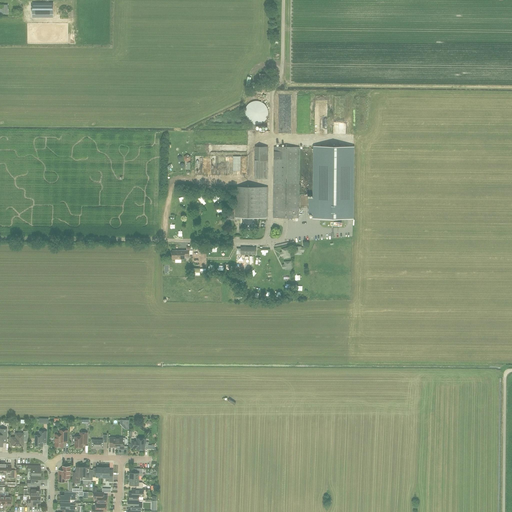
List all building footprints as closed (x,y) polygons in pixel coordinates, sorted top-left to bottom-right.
[(53,15),(53,3),(32,3),(32,14),(53,15)] [(245,115),(246,118),(248,120),(250,122),(253,123),(255,124),(258,124),(261,123),(263,122),(265,120),(266,117),(267,115),(268,112),(267,109),(266,107),(264,105),(262,103),(259,102),(256,101),(253,102),(251,103),(248,104),(247,107),(245,109),(245,112),(245,115)] [(267,179),(268,161),(268,147),(255,146),(255,160),(254,179),(267,179)] [(354,147),(313,146),(313,198),(308,198),(308,214),(312,214),(313,218),(353,219),(354,147)] [(273,218),(299,218),(299,147),(274,147),(273,218)] [(268,187),(236,186),(235,217),(242,217),(242,228),(255,228),(255,218),(268,218),(268,217),(267,217),(268,187)] [(189,251),(175,250),(175,252),(172,252),(172,259),(185,259),(185,257),(189,257),(189,251)] [(55,447),(63,447),(63,442),(67,442),(68,430),(60,430),(60,434),(56,434),(55,447)] [(15,437),(11,437),(11,445),(23,446),(23,439),(27,439),(27,431),(23,431),(23,434),(16,433),(15,437)] [(35,435),(35,446),(36,446),(37,447),(39,447),(39,446),(43,446),(43,439),(46,439),(47,431),(40,431),(39,435),(35,435)] [(75,436),(75,437),(72,437),(72,443),(75,443),(75,447),(76,448),(77,448),(79,448),(83,448),(83,444),(87,444),(87,433),(80,432),(80,437),(75,436)] [(92,440),(92,448),(103,448),(104,442),(107,442),(107,435),(103,435),(103,440),(92,440)] [(123,438),(110,437),(110,447),(117,447),(117,449),(121,449),(121,450),(124,450),(124,443),(123,443),(123,438)] [(137,438),(137,440),(131,440),(131,449),(137,449),(145,450),(145,443),(146,443),(146,439),(137,438)] [(5,465),(5,475),(8,475),(8,478),(14,478),(14,470),(11,470),(11,465),(5,465)] [(31,475),(40,476),(41,466),(28,465),(28,471),(31,471),(31,475)] [(59,471),(59,482),(65,482),(65,478),(70,478),(70,467),(63,466),(63,471),(59,471)] [(83,477),(83,467),(76,467),(76,472),(73,472),(73,483),(79,483),(79,480),(80,480),(80,476),(83,477)] [(83,477),(83,480),(93,480),(93,477),(93,470),(90,470),(90,467),(83,467),(83,477)] [(97,470),(93,470),(93,477),(103,477),(103,468),(97,467),(97,470)] [(110,468),(103,468),(103,477),(106,477),(106,481),(113,481),(113,474),(110,474),(110,468)] [(130,479),(139,479),(139,476),(143,476),(143,469),(137,468),(137,473),(130,473),(130,479)] [(40,476),(31,475),(31,480),(27,480),(27,485),(40,485),(40,476)] [(139,479),(130,479),(130,485),(136,485),(136,488),(142,488),(142,482),(139,482),(139,479)] [(29,493),(29,496),(27,496),(40,496),(40,490),(34,489),(34,486),(27,486),(27,493),(29,493)] [(128,500),(139,500),(139,496),(144,496),(144,490),(132,490),(132,493),(130,493),(129,494),(129,495),(129,497),(129,500),(128,499),(128,500)] [(61,496),(61,502),(70,502),(70,499),(73,499),(73,498),(76,499),(76,492),(65,492),(64,496),(61,496)] [(96,503),(107,503),(107,496),(104,496),(104,492),(94,492),(94,496),(97,496),(97,503),(96,503)] [(40,496),(27,496),(27,499),(27,506),(36,506),(36,502),(40,503),(40,496)] [(139,500),(128,500),(128,502),(127,503),(127,505),(128,505),(128,506),(131,506),(131,510),(142,510),(142,504),(139,504),(139,500)] [(70,502),(61,502),(61,509),(65,509),(64,511),(75,511),(76,506),(73,506),(73,505),(70,505),(70,502)] [(107,503),(96,503),(96,509),(95,510),(92,510),(92,511),(103,511),(104,511),(106,511),(106,504),(107,504),(107,503)]
